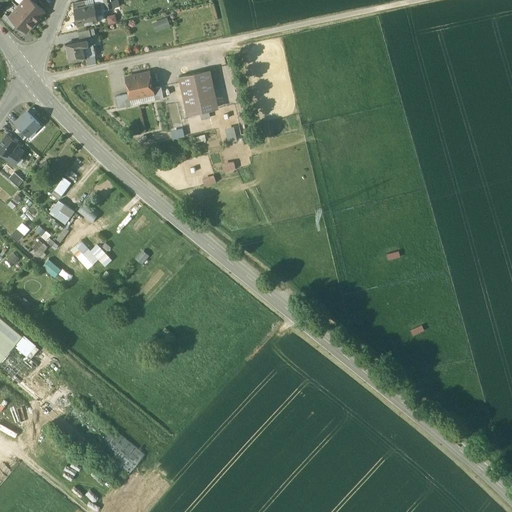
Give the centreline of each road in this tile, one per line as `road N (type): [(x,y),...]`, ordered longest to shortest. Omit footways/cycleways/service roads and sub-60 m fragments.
road 1 (tertiary): [(30,77),(129,180),(511,496)]
road 2 (track): [(217,44),(422,0)]
